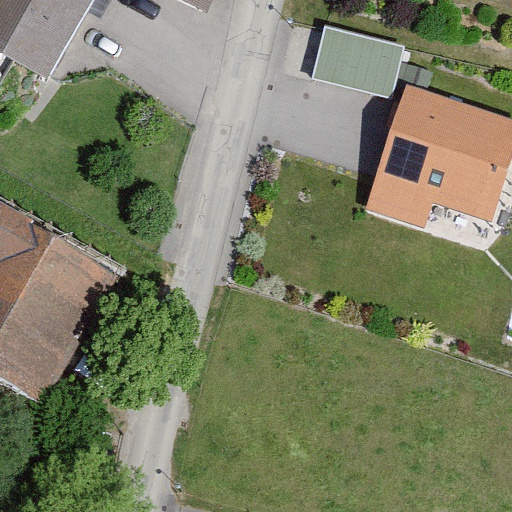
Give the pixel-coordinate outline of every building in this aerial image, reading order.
[(90,0),(0,0),(0,52),(48,79),(90,0)] [(186,0),(209,10),(212,0),(186,0)] [(404,46),(323,28),(311,82),(392,99),(404,46)] [(511,155),(511,123),(408,90),(370,207),(424,225),(431,204),(490,223),(511,155)] [(116,263),(0,205),(0,393),(41,414),(116,263)]
